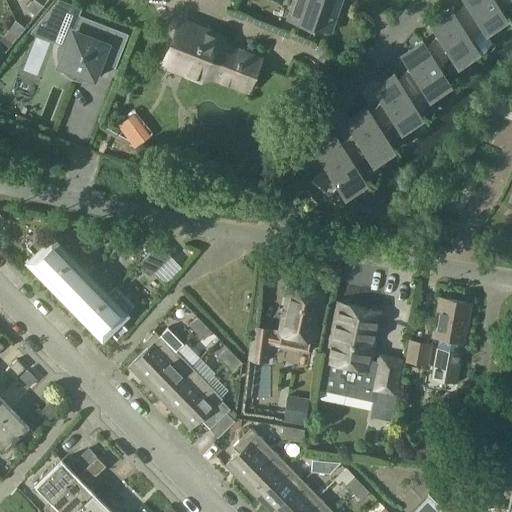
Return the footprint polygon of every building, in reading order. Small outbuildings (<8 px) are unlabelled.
[(35,15),(43,6),(36,0),(32,0),(26,7),(35,15)] [(56,0),(30,32),(58,43),(58,44),(59,45),(58,49),(58,54),(58,58),(59,62),(61,66),(64,69),(66,72),(70,75),(75,77),(77,71),(93,77),(100,61),(105,58),(117,63),(128,33),(79,14),(82,8),(62,0),(56,0)] [(335,0),(293,0),(291,6),(293,7),(291,21),(313,29),(314,26),(331,32),(339,11),(335,9),(335,0)] [(465,0),(466,0),(455,12),(455,13),(469,33),(469,32),(480,19),(484,26),(506,12),(498,0),(465,0)] [(438,33),(427,45),(426,45),(441,65),(452,52),(456,59),(478,44),(469,32),(469,33),(455,13),(455,12),(452,8),(431,23),(438,33)] [(8,29),(17,37),(25,28),(16,20),(8,29)] [(182,21),(165,64),(203,78),(205,74),(247,91),(260,57),(218,40),(219,36),(182,21)] [(8,29),(3,36),(12,43),(17,37),(8,29)] [(450,77),(441,65),(426,45),(427,45),(424,40),(402,55),(409,65),(399,77),(398,78),(413,98),(413,97),(424,85),(428,91),(450,77)] [(398,78),(399,77),(396,73),(374,88),(381,98),(371,110),(385,130),(396,117),(400,124),(422,109),(413,97),(413,98),(398,78)] [(354,130),(342,144),(342,145),(356,165),(356,164),(368,150),(372,156),(393,142),(385,130),(371,110),(368,105),(347,120),(354,130)] [(325,165),(311,181),(329,196),(339,184),(343,191),(365,176),(356,164),(356,165),(342,145),(342,144),(340,140),(318,154),(325,165)] [(96,231),(88,239),(96,248),(105,240),(96,231)] [(27,246),(34,254),(29,259),(27,258),(26,259),(47,280),(70,256),(50,236),(49,237),(51,238),(45,244),(37,236),(27,246)] [(128,237),(119,245),(127,254),(136,246),(128,237)] [(170,255),(159,244),(139,263),(150,275),(170,255)] [(47,280),(65,299),(89,275),(70,256),(47,280)] [(83,317),(107,294),(89,275),(65,299),(83,317)] [(126,316),(127,315),(126,313),(135,305),(116,286),(107,294),(83,317),(103,338),(104,337),(103,336),(107,332),(115,339),(127,328),(119,320),(125,314),(126,316)] [(311,350),(313,341),(323,294),(289,286),(279,330),(254,327),(249,359),(269,362),(271,342),(311,350)] [(464,343),(472,303),(439,297),(432,337),(439,336),(431,377),(457,383),(464,343)] [(380,311),(339,302),(327,361),(321,389),(376,401),(379,390),(394,393),(402,359),(380,354),(379,362),(370,360),(380,311)] [(204,323),(197,316),(189,324),(196,331),(204,323)] [(212,331),(204,323),(196,331),(203,339),(212,331)] [(130,365),(145,380),(176,350),(183,342),(169,327),(161,335),(159,336),(154,331),(143,342),(148,347),(130,365)] [(427,365),(430,344),(409,340),(405,360),(427,365)] [(226,363),(235,355),(227,347),(219,355),(226,363)] [(191,366),(176,350),(145,380),(160,396),(191,366)] [(235,355),(226,363),(234,370),(242,362),(235,355)] [(13,379),(25,367),(16,359),(5,370),(13,379)] [(207,382),(191,366),(160,396),(176,412),(207,382)] [(27,369),(17,378),(26,388),(36,378),(27,369)] [(222,398),(207,382),(176,412),(191,428),(201,419),(210,428),(226,412),(227,412),(231,408),(221,399),(222,398)] [(304,424),(308,398),(288,395),(283,421),(304,424)] [(0,422),(13,410),(0,396),(0,422)] [(53,397),(41,410),(50,418),(62,405),(53,397)] [(29,426),(13,410),(0,422),(0,448),(2,451),(29,426)] [(227,412),(226,412),(210,428),(218,436),(234,420),(227,412)] [(281,437),(292,439),(294,427),(283,425),(281,437)] [(294,427),(292,439),(303,441),(305,429),(294,427)] [(226,464),(241,480),(273,449),(258,433),(256,435),(251,430),(234,446),(239,451),(226,464)] [(85,465),(95,455),(89,449),(79,458),(85,465)] [(289,465),(273,449),(241,480),(257,496),(289,465)] [(98,457),(77,476),(51,501),(44,508),(48,511),(70,511),(92,491),(85,483),(91,477),(92,478),(95,474),(96,475),(106,466),(98,457)] [(323,460),(312,459),(311,471),(321,472),(323,460)] [(36,485),(51,501),(77,476),(62,460),(36,485)] [(340,462),(323,460),(321,472),(330,473),(340,462)] [(257,496),(271,510),(303,480),(289,465),(257,496)] [(362,483),(354,476),(346,484),(353,491),(362,483)] [(271,510),(272,511),(301,511),(318,495),(303,480),(271,510)] [(369,491),(362,483),(353,491),(361,499),(369,491)] [(70,511),(101,511),(107,507),(92,491),(70,511)] [(511,511),(511,492),(507,508),(499,506),(490,506),(483,508),(479,509),(480,511),(478,511),(473,511),(472,511),(455,511),(452,509),(449,511),(447,511),(430,494),(411,511),(511,511)] [(301,511),(331,511),(333,511),(318,495),(301,511)]
